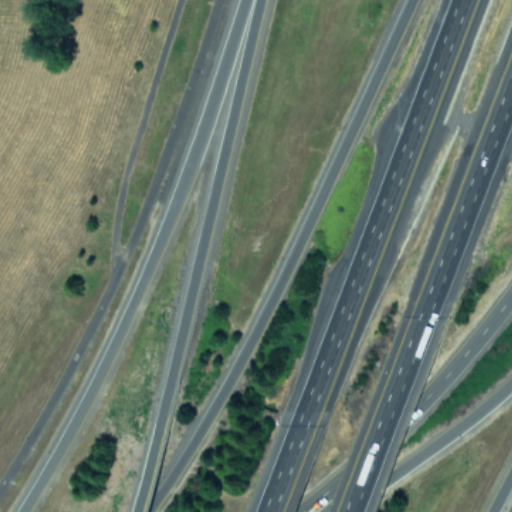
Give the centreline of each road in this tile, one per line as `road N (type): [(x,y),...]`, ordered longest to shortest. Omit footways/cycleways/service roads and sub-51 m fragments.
road 1 (motorway): [(410,0),(241,353),(140,511)]
road 2 (trunk): [(243,0),(145,269),(79,408),(16,511)]
road 3 (motorway): [(259,0),(161,423)]
road 4 (motorway): [(461,0),(324,365)]
road 5 (motorway): [(287,511),(428,389),(511,290)]
road 6 (motorway): [(426,315),(511,81)]
road 7 (trunk): [(326,511),(511,381)]
road 8 (motorway): [(348,511),(426,315)]
road 9 (motorway): [(324,365),(266,511)]
